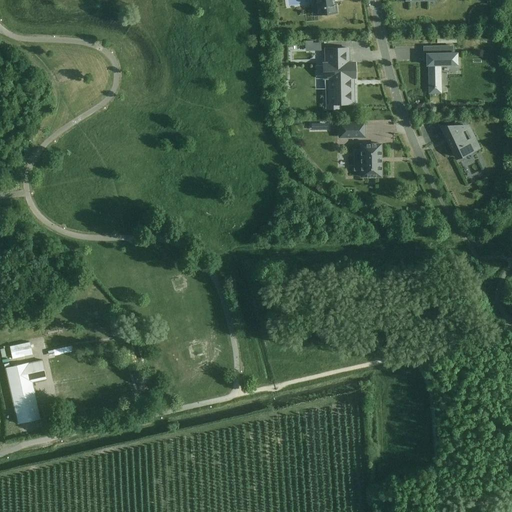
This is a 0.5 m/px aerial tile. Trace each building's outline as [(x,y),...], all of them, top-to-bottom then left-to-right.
[(334,3),(333,0),(314,0),(316,8),(320,7),(321,15),(336,13),(335,3),(334,3)] [(429,88),(440,88),(440,65),(457,65),(457,54),(451,54),(451,47),(435,47),(435,54),(427,54),(427,65),(429,65),(429,88)] [(353,103),(352,78),(354,78),(354,62),(349,63),(349,62),(348,62),(348,56),(349,56),(349,55),(348,55),(348,49),(349,49),(349,48),(325,49),(325,65),(326,65),(326,77),(328,77),(329,98),(329,108),(333,108),(339,108),(339,104),(353,103)] [(364,122),(344,123),(344,138),(364,137),(364,122)] [(462,126),(442,126),(457,158),(474,149),(462,126)] [(361,151),(354,151),(354,172),(361,172),(361,177),(381,176),(380,144),(360,144),(361,151)] [(29,342),(9,346),(13,358),(32,354),(29,342)] [(55,355),(73,351),(72,345),(53,349),(55,355)] [(5,368),(16,418),(39,413),(33,382),(46,379),(42,360),(5,368)]
